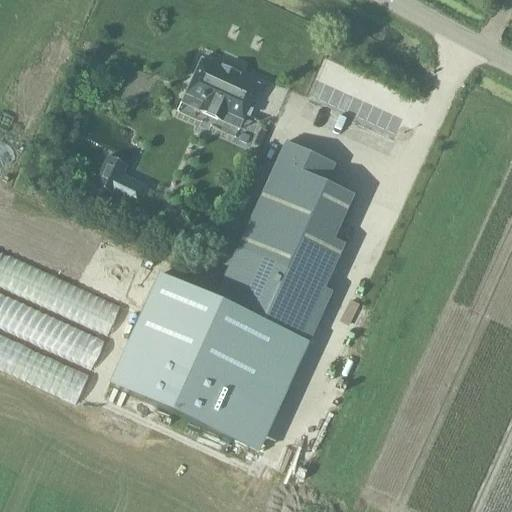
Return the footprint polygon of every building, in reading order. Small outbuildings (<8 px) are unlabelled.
[(228,109),(245,117),(259,86),(257,85),(256,87),(238,78),(240,76),(221,67),(220,70),(202,62),(202,61),(200,60),(187,90),(200,96),(202,101),(199,109),(201,115),(217,122),(223,119),(228,109)] [(236,252),(213,303),(217,305),(282,334),(307,346),(317,325),(330,294),(323,291),(312,286),(333,240),(352,197),(325,185),(334,166),(286,144),(266,187),(287,196),(258,261),(236,252)] [(127,167),(107,158),(94,186),(113,195),(122,178),(127,167)] [(41,271),(46,260),(21,249),(12,271),(27,277),(31,267),(41,271)] [(158,278),(108,386),(233,443),(282,334),(217,305),(213,303),(158,278)]
